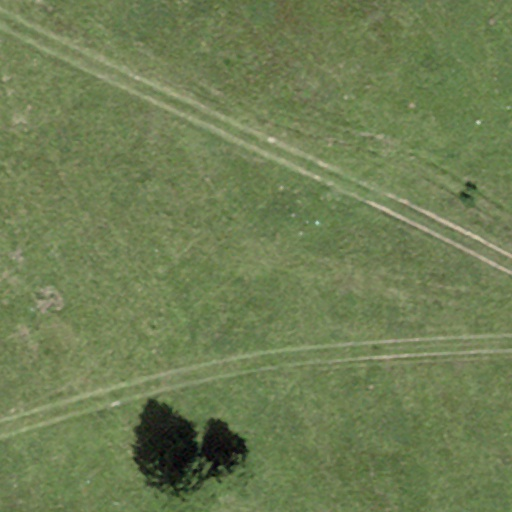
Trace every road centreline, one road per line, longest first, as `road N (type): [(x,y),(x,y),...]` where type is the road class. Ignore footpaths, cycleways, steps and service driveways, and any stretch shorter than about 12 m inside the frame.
road 1 (track): [(0,21),(511,247)]
road 2 (track): [(511,343),(129,373),(0,421)]
